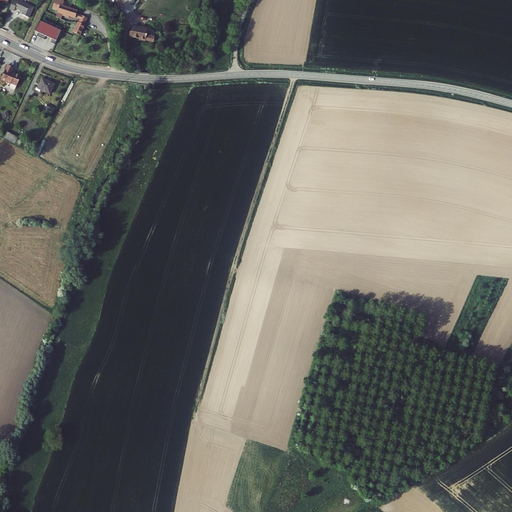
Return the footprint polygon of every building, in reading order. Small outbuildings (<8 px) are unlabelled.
[(29,20),(35,8),(19,0),(15,9),(22,12),(20,15),(29,20)] [(57,8),(56,11),(61,13),(62,13),(62,15),(67,16),(68,15),(74,17),(75,15),(76,12),(77,10),(60,4),(62,0),(61,0),(53,0),(51,6),(57,8)] [(84,23),(87,16),(76,12),(75,15),(80,17),(78,21),(84,23)] [(54,43),(60,29),(40,20),(35,30),(39,31),(37,35),(44,38),(46,35),(52,38),(50,41),(54,43)] [(79,34),(84,23),(78,21),(78,20),(73,31),(79,34)] [(138,26),(138,28),(132,26),(130,30),(129,30),(127,36),(139,39),(139,40),(143,41),(144,40),(151,42),(153,36),(144,34),(146,28),(138,26)] [(15,66),(8,63),(1,78),(11,82),(9,85),(15,88),(21,74),(15,71),(15,72),(13,71),(13,70),(12,70),(15,66)] [(43,78),(38,88),(37,88),(36,90),(42,93),(43,91),(50,94),(55,84),(43,78)] [(15,138),(4,132),(2,138),(12,143),(15,138)]
